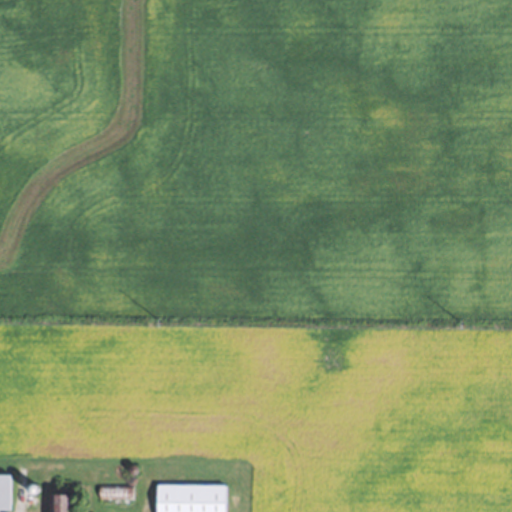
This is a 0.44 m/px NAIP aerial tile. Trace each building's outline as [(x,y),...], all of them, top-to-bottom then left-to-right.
[(115,464),(118,464),(120,467),(120,470),(118,473),(115,474),(112,473),(111,471),(110,468),(111,465),(115,464)] [(130,465),(132,465),(133,467),(134,469),(133,472),(130,473),(128,473),(126,471),(125,469),(126,466),(130,465)] [(0,509),(10,510),(11,475),(0,474),(0,509)] [(220,511),(155,511),(156,481),(221,482),(220,511)] [(30,482),(33,483),(35,485),(35,488),(34,490),(32,492),(28,492),(26,490),(25,487),(26,483),(30,482)] [(70,511),(45,511),(45,482),(65,482),(65,493),(70,493),(70,511)] [(128,496),(95,496),(95,483),(128,483),(128,496)]
